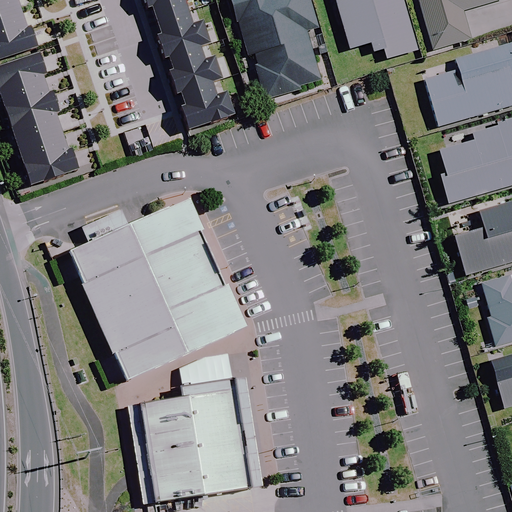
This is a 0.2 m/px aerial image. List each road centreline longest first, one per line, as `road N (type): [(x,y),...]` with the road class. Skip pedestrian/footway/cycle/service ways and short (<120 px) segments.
road 1 (secondary): [(0,258),(32,393),(35,511)]
road 2 (residential): [(117,0),(153,118)]
